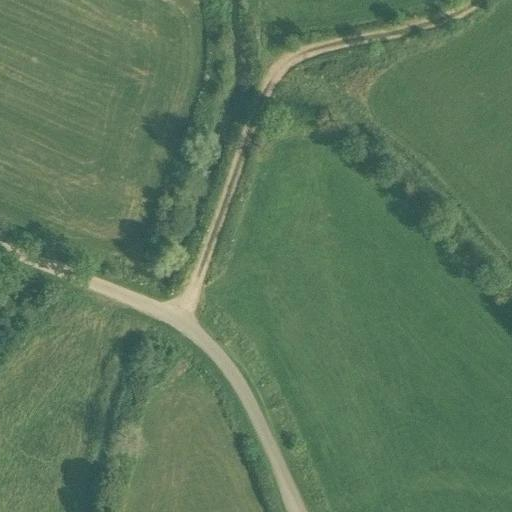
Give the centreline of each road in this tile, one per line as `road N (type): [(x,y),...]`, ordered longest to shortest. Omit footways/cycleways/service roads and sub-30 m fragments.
road 1 (track): [(473,0),(291,52),(171,320)]
road 2 (unclassified): [(294,511),(244,401),(207,345),(171,320),(0,249)]
